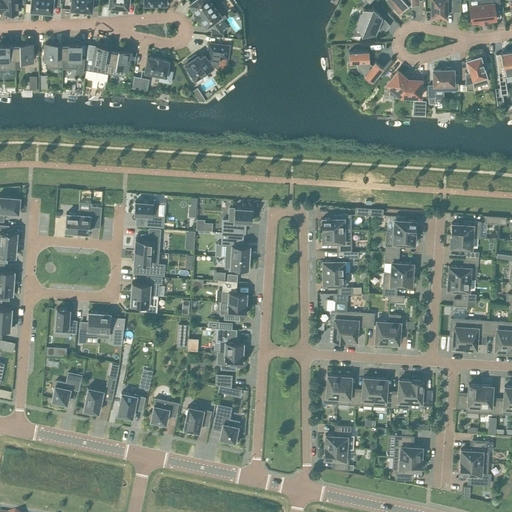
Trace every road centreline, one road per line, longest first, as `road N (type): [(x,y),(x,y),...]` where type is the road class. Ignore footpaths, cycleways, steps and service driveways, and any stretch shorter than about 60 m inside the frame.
road 1 (residential): [(264,350),(271,210),(303,211),(304,353)]
road 2 (residential): [(101,25),(175,16),(185,24),(179,44),(130,36)]
road 3 (residential): [(431,362),(438,218)]
road 4 (residential): [(18,429),(28,291)]
road 5 (residential): [(115,245),(111,298),(28,291)]
road 6 (residential): [(304,353),(300,489)]
road 7 (residential): [(256,480),(264,350)]
road 8 (residential): [(144,456),(18,429)]
road 9 (residential): [(304,353),(431,362)]
road 10 (residential): [(451,363),(443,487)]
